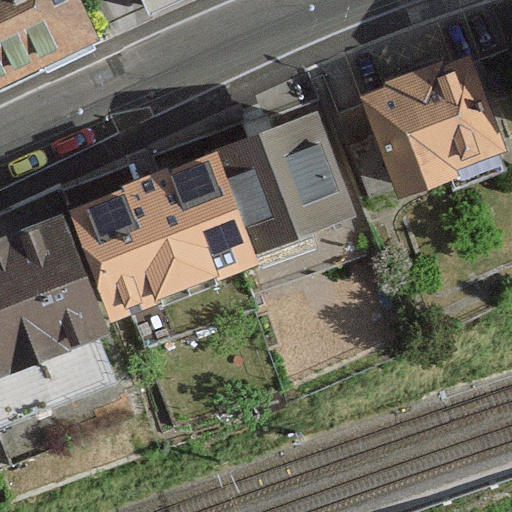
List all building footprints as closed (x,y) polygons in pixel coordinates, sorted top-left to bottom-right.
[(79,0),(0,0),(0,89),(99,40),(79,0)] [(147,0),(152,11),(175,0),(147,0)] [(509,160),(469,53),(366,92),(406,198),(509,160)] [(362,211),(314,98),(214,140),(262,253),(362,211)] [(262,253),(214,140),(75,198),(123,312),(262,253)] [(0,231),(0,370),(115,323),(66,204),(0,231)]
